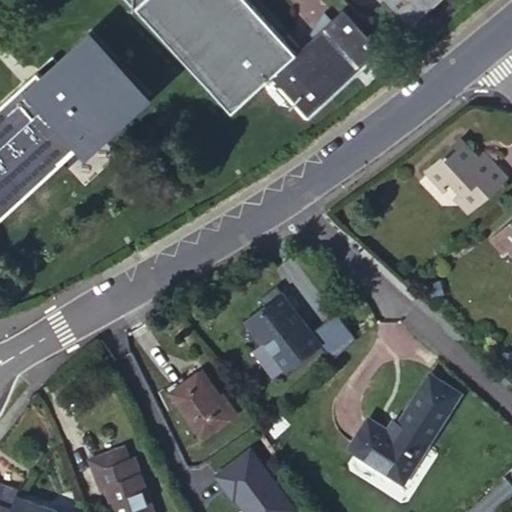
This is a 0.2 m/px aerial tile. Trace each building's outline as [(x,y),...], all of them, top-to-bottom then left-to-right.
[(257,0),(130,0),(232,111),(272,74),(308,113),(382,43),(345,5),(332,17),(312,35),(300,44),(257,0)] [(390,0),(410,23),(436,0),(390,0)] [(312,35),(332,17),(320,3),(300,21),(312,35)] [(101,27),(50,73),(45,67),(0,106),(0,220),(2,223),(84,150),(94,161),(165,99),(101,27)] [(478,154),(461,135),(427,166),(442,183),(452,174),(465,188),(456,196),(468,210),(508,175),(484,150),(478,154)] [(511,218),(495,234),(506,246),(509,244),(511,246),(511,218)] [(506,246),(495,234),(491,238),(502,250),(506,246)] [(316,343),(308,334),(295,319),(292,321),(287,316),(287,311),(267,289),(252,302),(258,309),(239,326),(256,346),(259,343),(285,371),(316,343)] [(354,335),(335,310),(308,334),(316,343),(330,357),(354,335)] [(201,368),(196,372),(228,417),(236,412),(221,392),(218,393),(201,368)] [(228,417),(196,372),(170,390),(201,436),(228,417)] [(391,431),(385,427),(367,417),(349,446),(402,479),(459,390),(429,373),(398,420),(391,431)] [(391,416),(385,427),(391,431),(398,420),(391,416)] [(123,449),(89,464),(101,493),(106,491),(115,511),(154,511),(133,460),(129,462),(123,449)] [(291,511),(294,510),(250,449),(214,474),(232,498),(234,497),(244,511),(291,511)] [(0,482),(0,490),(11,493),(14,487),(0,482)] [(62,511),(17,495),(11,493),(0,490),(0,511),(62,511)]
